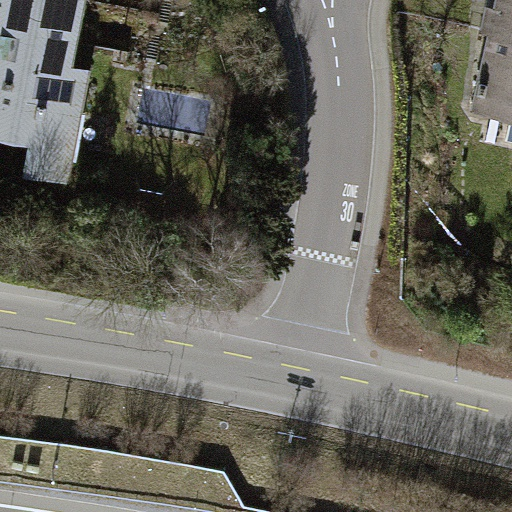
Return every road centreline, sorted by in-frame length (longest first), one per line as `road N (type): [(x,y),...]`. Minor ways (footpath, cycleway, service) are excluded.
road 1 (residential): [(305,389),(340,161),(334,54),(320,0)]
road 2 (secondary): [(305,389),(0,332)]
road 3 (secondary): [(511,433),(305,389)]
